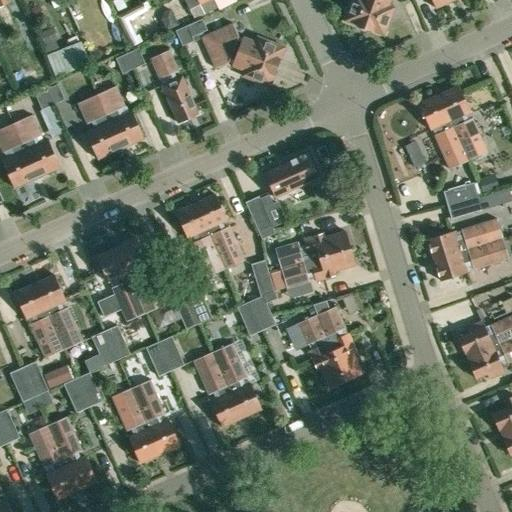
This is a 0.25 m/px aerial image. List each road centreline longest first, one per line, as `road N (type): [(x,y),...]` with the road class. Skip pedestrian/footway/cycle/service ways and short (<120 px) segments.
road 1 (residential): [(0,256),(346,101)]
road 2 (residential): [(120,511),(430,374)]
road 3 (residential): [(430,374),(346,101)]
road 4 (residential): [(346,101),(511,27)]
road 5 (residential): [(490,511),(430,374)]
